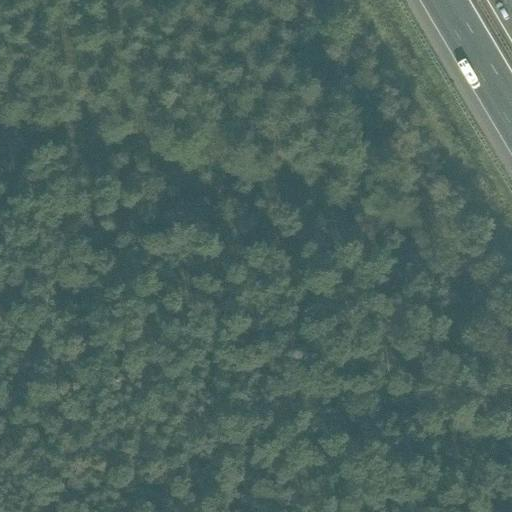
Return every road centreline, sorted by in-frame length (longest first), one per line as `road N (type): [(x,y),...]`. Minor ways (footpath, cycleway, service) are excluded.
road 1 (track): [(0,125),(439,224)]
road 2 (track): [(305,0),(511,347)]
road 3 (track): [(511,270),(343,0)]
road 4 (motorway): [(443,0),(511,115)]
